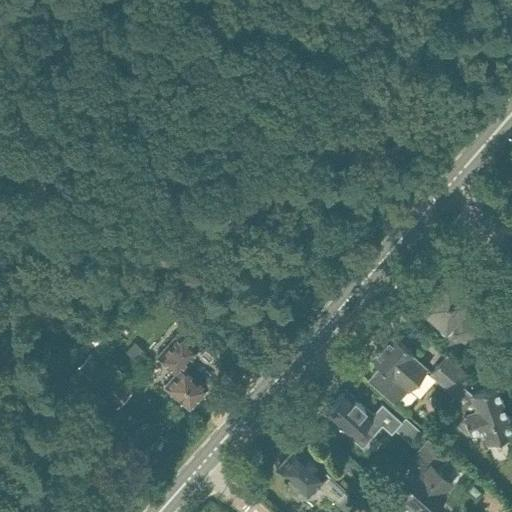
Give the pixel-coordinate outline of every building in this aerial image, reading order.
[(437,318),(435,321),(439,324),(439,327),(439,329),(441,330),(444,331),(447,343),(461,338),(460,336),(479,331),(475,315),(461,319),(457,312),(469,299),(462,292),(464,289),(446,273),(430,291),(433,293),(422,305),(437,318)] [(179,329),(156,356),(175,373),(164,384),(189,406),(207,386),(183,365),(199,347),(179,329)] [(412,354),(413,352),(392,334),(371,358),(380,366),(368,379),(394,402),(407,388),(408,388),(427,367),(412,354)] [(129,351),(139,359),(145,352),(136,343),(129,351)] [(471,376),(457,362),(446,352),(429,372),(454,395),(463,385),(471,376)] [(90,353),(75,369),(93,385),(118,407),(132,391),(108,369),(90,353)] [(463,385),(454,395),(435,417),(436,417),(429,425),(440,434),(452,420),(465,432),(469,431),(469,432),(482,427),(486,441),(511,433),(495,385),(471,393),(463,385)] [(326,408),(324,411),(339,424),(362,445),(377,428),(382,423),(390,430),(391,431),(402,419),(400,418),(382,403),(376,409),(372,413),(344,388),(333,400),(331,398),(329,399),(325,403),(325,407),(326,408)] [(398,491),(421,511),(427,511),(444,494),(442,492),(451,481),(437,469),(448,456),(427,438),(415,451),(419,455),(410,465),(416,470),(398,491)] [(348,492),(315,462),(317,460),(305,450),(303,452),(295,443),(286,453),(284,453),(282,453),(280,454),(279,455),(278,455),(277,457),(277,459),(277,460),(277,462),(277,463),(275,465),(292,480),(285,487),(297,498),(304,491),(306,492),(315,482),(338,503),(348,492)]
